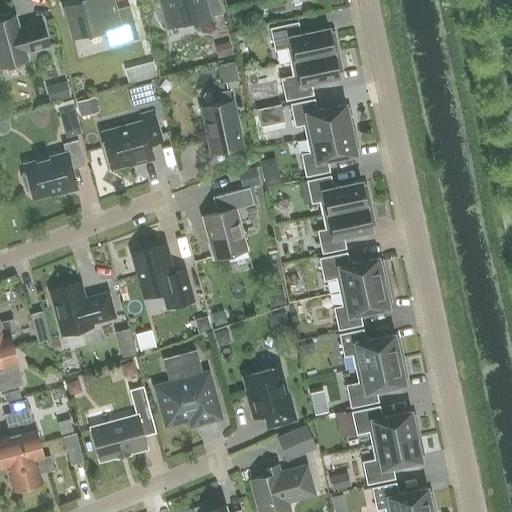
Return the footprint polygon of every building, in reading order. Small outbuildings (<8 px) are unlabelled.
[(81,0),(82,2),(63,7),(72,38),(103,29),(108,47),(138,39),(129,6),(115,10),(112,0),(81,0)] [(159,0),(167,29),(192,22),(193,26),(210,21),(209,17),(221,14),(217,0),(159,0)] [(24,29),(18,30),(14,16),(10,17),(9,14),(0,16),(0,66),(26,59),(25,53),(48,46),(41,22),(24,27),(24,29)] [(285,47),(288,61),(336,51),(332,32),(329,32),(327,27),(299,33),(297,21),(268,27),(273,50),(285,47)] [(340,71),(336,51),(288,61),(291,75),(279,77),(284,100),(312,94),(309,82),(338,76),(337,71),(340,71)] [(142,80),(157,76),(153,61),(138,66),(142,80)] [(220,83),(237,80),(233,63),(216,66),(220,83)] [(136,105),(161,98),(155,79),(130,86),(136,105)] [(70,98),(66,82),(46,87),(50,103),(70,98)] [(220,104),(202,108),(212,152),(241,146),(229,90),(218,93),(220,104)] [(302,124),(305,138),(352,128),(348,108),(345,109),(344,104),(315,110),(313,98),(289,103),(293,126),(302,124)] [(77,102),(62,105),(68,134),(83,131),(77,102)] [(260,106),(263,125),(288,121),(285,102),(260,106)] [(152,159),(147,139),(159,136),(153,112),(139,115),(142,124),(101,135),(109,166),(136,159),(137,163),(152,159)] [(357,147),(352,128),(305,138),(308,152),(299,153),(304,176),(328,171),(326,159),(354,153),(353,148),(357,147)] [(75,188),(69,169),(83,165),(76,140),(61,144),(64,153),(23,165),(25,172),(22,173),(20,176),(24,190),(28,192),(30,191),(32,198),(59,191),(60,192),(75,188)] [(268,182),(283,179),(278,156),(264,158),(268,182)] [(255,167),(237,171),(242,188),(259,184),(255,167)] [(321,215),(369,204),(365,185),(361,185),(360,180),(332,186),(329,175),(305,180),(310,203),(318,201),(321,215)] [(215,213),(201,217),(212,259),(246,250),(234,209),(252,204),(248,187),(211,197),(215,213)] [(369,204),(321,215),(324,228),(316,230),(321,253),(345,248),(343,236),(371,230),(370,225),(373,224),(369,204)] [(132,254),(145,298),(163,292),(168,308),(192,301),(183,271),(172,274),(163,245),(132,254)] [(335,278),(337,291),(385,281),(381,261),(377,262),(376,257),(348,263),(345,251),(317,258),(322,280),(335,278)] [(389,300),(385,281),(337,291),(340,305),(332,307),(337,330),(361,324),(359,313),(387,307),(386,301),(389,300)] [(85,302),(80,283),(49,292),(62,336),(92,327),(91,324),(115,317),(108,292),(92,297),(93,299),(85,302)] [(37,343),(49,340),(42,312),(29,315),(37,343)] [(0,353),(13,350),(9,335),(16,333),(12,319),(0,322),(0,353)] [(139,332),(143,348),(160,345),(156,328),(139,332)] [(351,354),(354,368),(402,358),(397,338),(394,339),(393,334),(364,340),(362,328),(338,333),(343,356),(351,354)] [(119,341),(123,356),(135,353),(131,338),(119,341)] [(0,390),(22,385),(13,350),(0,353),(0,390)] [(208,373),(202,375),(195,352),(164,360),(173,391),(158,395),(166,425),(190,418),(191,425),(219,417),(208,373)] [(406,377),(402,358),(354,368),(357,382),(344,384),(349,407),(378,401),(375,389),(403,383),(402,378),(406,377)] [(244,375),(252,402),(248,403),(252,418),(266,414),(270,426),(294,419),(291,406),(287,407),(275,366),(244,375)] [(151,418),(142,387),(129,391),(136,416),(138,421),(151,418)] [(25,400),(8,404),(10,412),(27,408),(25,400)] [(367,431),(370,445),(418,434),(414,415),(410,416),(409,410),(381,417),(378,405),(350,411),(355,434),(367,431)] [(0,437),(0,468),(16,464),(14,457),(22,455),(20,448),(38,443),(28,407),(3,414),(9,435),(0,437)] [(90,429),(99,461),(117,456),(117,457),(128,454),(128,453),(145,448),(138,421),(136,416),(90,429)] [(317,449),(307,425),(276,438),(286,461),(317,449)] [(70,465),(82,462),(75,434),(63,437),(70,465)] [(422,454),(418,434),(370,445),(373,458),(361,461),(366,484),(394,478),(391,466),(420,460),(419,455),(422,454)] [(16,464),(0,468),(0,469),(5,468),(11,489),(41,481),(39,473),(53,469),(49,455),(42,457),(38,443),(20,448),(22,455),(14,457),(16,464)] [(250,481),(259,511),(284,511),(288,511),(285,500),(312,493),(305,466),(265,477),(263,476),(254,478),(253,480),(250,481)] [(384,511),(429,511),(434,511),(430,492),(427,492),(426,487),(397,493),(395,482),(370,487),(375,510),(384,508),(384,511)] [(350,511),(349,506),(361,503),(357,490),(335,495),(338,511),(350,511)]
